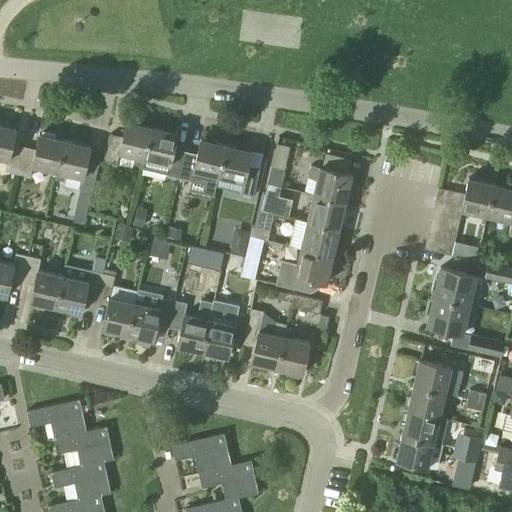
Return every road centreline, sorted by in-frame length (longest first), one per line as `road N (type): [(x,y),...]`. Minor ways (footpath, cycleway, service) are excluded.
road 1 (residential): [(511,141),(143,79),(0,71)]
road 2 (residential): [(312,425),(0,349)]
road 3 (residential): [(312,425),(343,381),(382,208),(402,192)]
